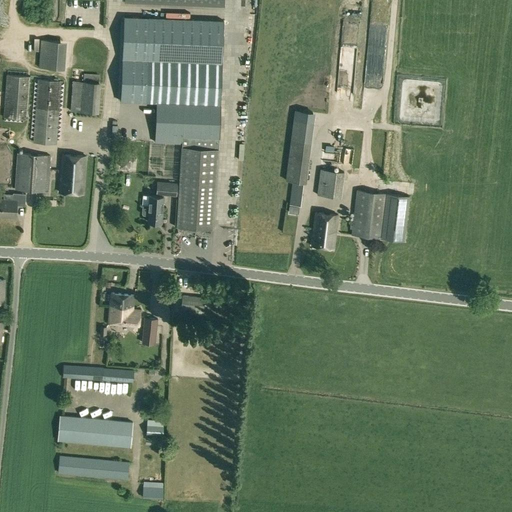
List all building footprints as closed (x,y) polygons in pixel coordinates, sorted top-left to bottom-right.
[(182,137),(219,139),(219,138),(224,21),(123,16),(120,101),(156,103),(154,142),(181,143),(182,137)] [(58,69),(60,41),(41,40),(39,67),(58,69)] [(84,73),(83,81),(99,82),(100,74),(84,73)] [(4,118),(24,119),(27,76),(7,75),(4,118)] [(38,79),(34,143),(56,144),(61,81),(38,79)] [(99,82),(83,81),(73,81),(71,111),(99,114),(101,83),(99,82)] [(84,115),(83,128),(96,128),(96,115),(84,115)] [(419,136),(418,147),(446,150),(448,140),(419,136)] [(219,149),(219,139),(182,137),(181,143),(181,147),(219,149)] [(284,178),(305,180),(309,139),(288,137),(284,178)] [(348,161),(349,145),(340,145),(340,161),(348,161)] [(215,228),(219,149),(181,147),(178,227),(215,228)] [(18,153),(15,190),(48,192),(51,155),(18,153)] [(62,154),(59,192),(84,194),(87,156),(62,154)] [(131,158),(121,157),(120,168),(130,169),(131,158)] [(320,169),(317,195),(341,198),(344,172),(320,169)] [(229,180),(238,181),(238,171),(229,171),(229,180)] [(177,196),(179,183),(157,181),(156,194),(162,195),(177,196)] [(287,206),(300,208),(303,183),(291,181),(287,206)] [(404,241),(409,196),(357,190),(351,235),(404,241)] [(13,193),(13,194),(13,200),(3,200),(0,199),(0,215),(16,217),(17,205),(25,206),(26,194),(13,193)] [(162,195),(156,194),(150,194),(149,205),(144,205),(142,206),(142,213),(144,215),(148,216),(148,221),(161,222),(163,200),(162,200),(162,195)] [(311,245),(334,248),(338,215),(315,212),(311,245)] [(110,292),(109,305),(133,307),(134,295),(110,292)] [(182,295),(181,308),(204,310),(205,297),(182,295)] [(133,307),(109,305),(108,324),(139,327),(140,310),(133,309),(133,307)] [(144,317),(142,342),(154,343),(157,318),(144,317)] [(133,382),(134,370),(64,365),(63,377),(133,382)] [(61,415),(58,440),(107,445),(123,446),(131,447),(133,421),(61,415)] [(147,434),(163,436),(164,421),(147,420),(147,434)] [(146,440),(143,451),(153,454),(156,443),(146,440)] [(60,455),(58,473),(128,479),(129,462),(60,455)] [(162,499),(163,482),(143,482),(142,498),(162,499)]
